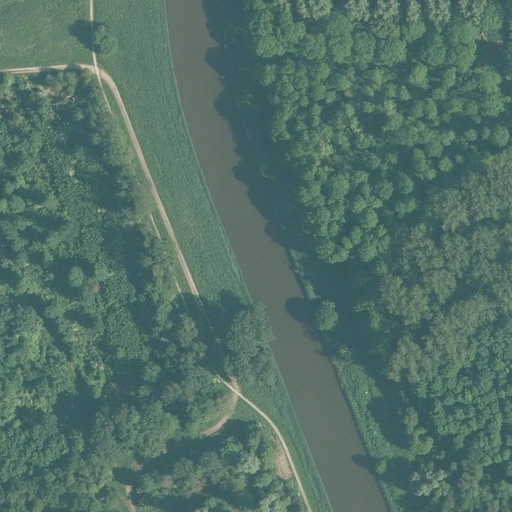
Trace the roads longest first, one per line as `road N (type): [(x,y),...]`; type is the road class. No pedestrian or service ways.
road 1 (track): [(0,73),(100,67),(110,77),(240,396)]
road 2 (track): [(240,396),(226,419),(123,481)]
